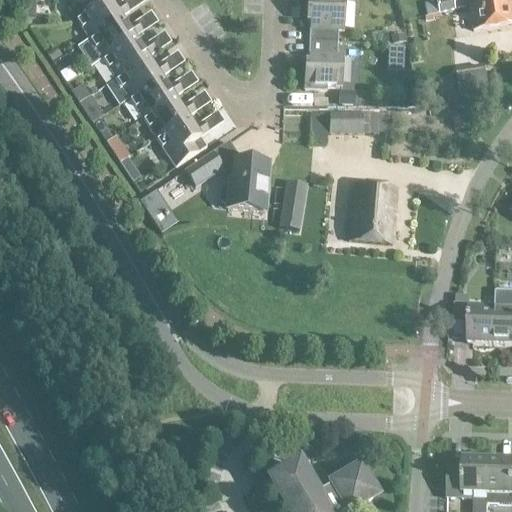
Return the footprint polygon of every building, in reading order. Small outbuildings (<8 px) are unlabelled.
[(69,0),(68,11),(76,22),(106,2),(107,2),(107,1),(107,0),(69,0)] [(309,45),(336,46),(337,34),(343,35),(344,2),(329,1),(329,0),(307,0),(307,24),(309,24),(309,45)] [(450,0),(446,0),(423,6),(427,19),(454,12),(450,0)] [(511,11),(510,0),(503,0),(469,6),(473,33),(511,26),(511,11)] [(89,42),(120,21),(129,15),(124,8),(116,14),(107,2),(106,2),(76,22),(89,42)] [(26,8),(25,22),(35,23),(36,9),(26,8)] [(102,62),(134,41),(142,35),(138,28),(129,34),(120,21),(89,42),(102,62)] [(390,39),(392,48),(405,45),(403,37),(390,39)] [(116,82),(147,61),(156,55),(151,48),(142,54),(134,41),(102,62),(116,82)] [(336,46),(309,45),(308,65),(305,65),(304,93),(326,93),(326,90),(341,91),(342,56),(336,56),(336,46)] [(129,102),(160,81),(169,75),(164,68),(156,74),(147,61),(116,82),(129,102)] [(482,68),(453,73),(458,101),(475,99),(476,105),(488,103),(482,68)] [(142,122),(174,101),(182,95),(178,88),(169,94),(160,81),(129,102),(142,122)] [(78,107),(90,99),(82,88),(70,95),(78,107)] [(338,107),(355,108),(355,95),(339,94),(338,107)] [(103,119),(90,99),(78,107),(91,127),(103,119)] [(156,142),(187,121),(196,115),(191,108),(182,114),(174,101),(142,122),(156,142)] [(386,138),(386,117),(311,116),(310,147),(326,148),(326,138),(386,138)] [(187,121),(156,142),(175,171),(207,151),(200,141),(209,135),(204,128),(196,134),(187,121)] [(463,121),(453,123),(455,133),(465,131),(463,121)] [(285,122),(286,153),(308,152),(307,122),(285,122)] [(212,157),(185,174),(195,190),(222,172),(212,157)] [(165,177),(160,161),(127,171),(133,188),(165,177)] [(220,203),(223,206),(227,207),(227,212),(264,215),(268,167),(265,167),(265,165),(262,161),(256,161),(252,164),(252,166),(235,164),(233,184),(229,184),(229,190),(225,190),(221,192),(220,203)] [(279,232),(299,235),(307,189),(286,185),(281,215),(282,215),(279,232)] [(353,187),(348,244),(392,248),(398,192),(353,187)] [(177,226),(156,195),(156,194),(139,205),(148,218),(161,237),(177,226)] [(511,294),(494,294),(494,313),(493,348),(511,348),(511,294)] [(467,348),(493,348),(494,313),(483,313),(483,308),(454,307),(453,341),(467,342),(467,348)] [(486,511),(487,507),(488,462),(462,461),(462,467),(448,467),(447,501),(473,502),(472,511),(486,511)] [(511,462),(488,462),(487,507),(511,508),(511,462)] [(273,485),(271,488),(285,511),(357,511),(377,501),(360,470),(331,488),(328,483),(313,491),(301,470),(297,471),(293,472),(289,473),(286,475),(282,477),(279,479),(276,482),(273,485)]
